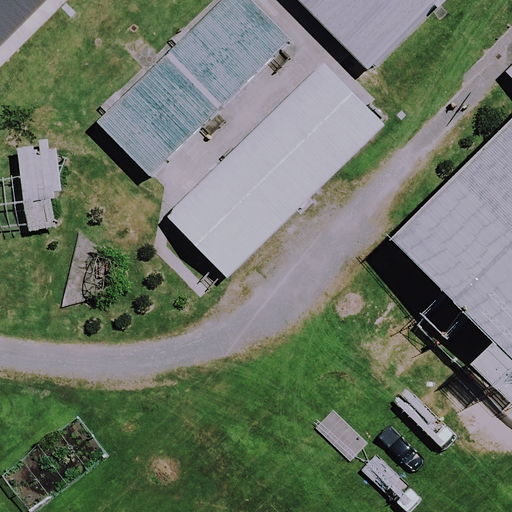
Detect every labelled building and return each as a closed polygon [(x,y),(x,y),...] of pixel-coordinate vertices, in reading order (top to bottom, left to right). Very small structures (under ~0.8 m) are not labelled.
[(0,0),(0,37),(36,0),(0,0)] [(298,35),(262,0),(222,0),(104,117),(160,173),(298,35)] [(310,0),(380,68),(446,0),(310,0)] [(390,122),(328,61),(176,216),(238,276),(390,122)] [(511,134),(407,239),(511,344),(511,134)]
